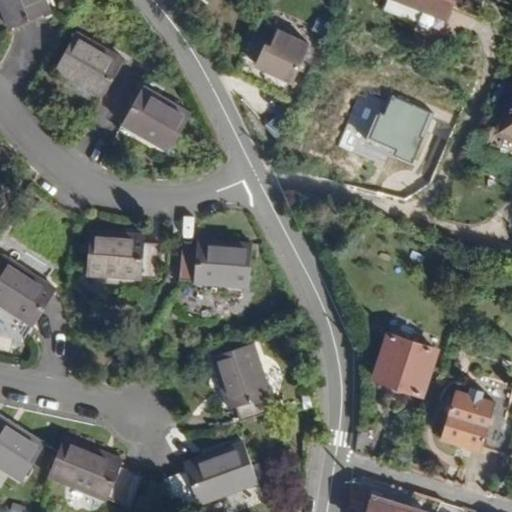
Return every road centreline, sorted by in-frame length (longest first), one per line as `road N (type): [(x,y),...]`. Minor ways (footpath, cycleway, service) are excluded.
road 1 (residential): [(0,102),(55,163),(112,198),(186,199),(254,173)]
road 2 (unclassified): [(343,465),(348,391),(328,309),(302,250)]
road 3 (residential): [(511,253),(457,227),(400,214),(302,250)]
road 4 (unclassified): [(254,173),(213,90),(147,0)]
road 5 (residential): [(343,465),(509,511)]
road 6 (residential): [(142,422),(0,386)]
